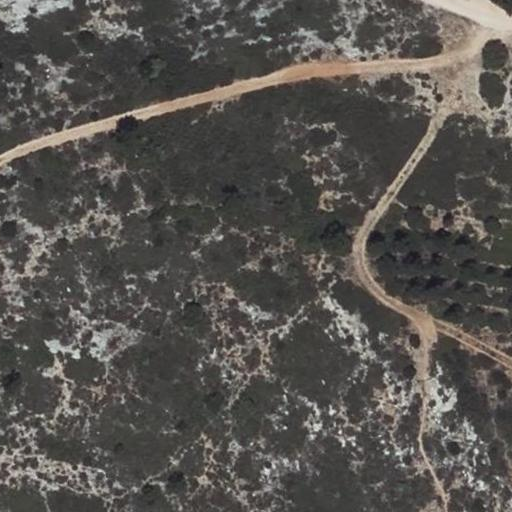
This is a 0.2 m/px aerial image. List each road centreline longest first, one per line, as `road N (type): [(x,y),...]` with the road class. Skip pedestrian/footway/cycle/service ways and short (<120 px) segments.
road 1 (track): [(0,160),(261,81),(344,63),(459,60),(485,33),(486,15)]
road 2 (track): [(459,60),(358,253),(373,286),(430,326)]
